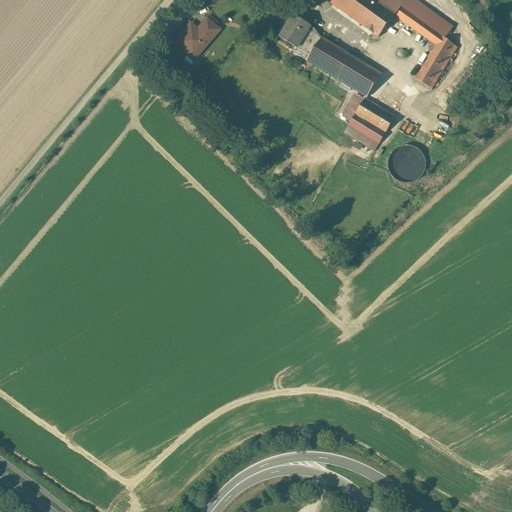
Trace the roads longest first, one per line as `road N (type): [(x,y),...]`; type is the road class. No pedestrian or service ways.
road 1 (unclassified): [(0,202),(171,0)]
road 2 (trunk): [(430,511),(376,474),(318,454),(253,467),(203,511)]
road 3 (trunk): [(216,511),(244,482),(294,468),(337,479),(374,511)]
